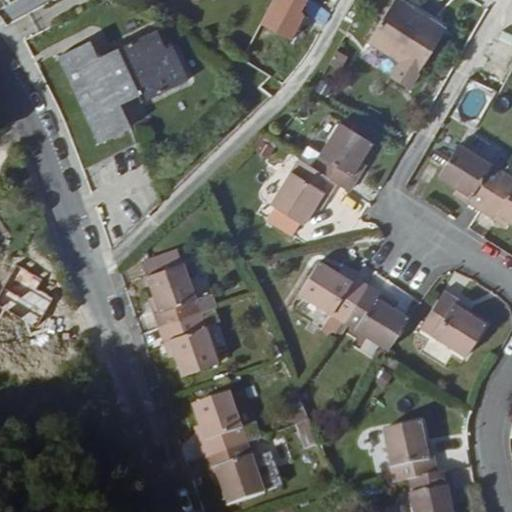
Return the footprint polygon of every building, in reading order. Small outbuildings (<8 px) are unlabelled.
[(402,82),(419,90),(452,29),(401,1),(377,45),(411,63),(402,82)] [(120,101),(139,92),(145,104),(190,82),(174,49),(168,51),(159,34),(100,61),(92,46),(61,60),(102,144),(134,129),(120,101)] [(472,81),(450,119),(471,131),(493,93),(472,81)] [(313,168),(338,184),(351,192),(359,179),(354,176),(363,162),(375,143),(341,121),(313,168)] [(486,203),(509,165),(465,137),(444,169),(461,180),(475,189),(472,194),(486,203)] [(330,197),(338,184),(313,168),(301,160),(272,206),(305,226),(317,206),(325,193),(330,197)] [(368,165),(363,162),(354,176),(359,179),(368,165)] [(511,166),(509,165),(486,203),(498,211),(502,206),(511,212),(511,166)] [(472,194),(475,189),(461,180),(458,185),(472,194)] [(322,210),(330,197),(325,193),(317,206),(322,210)] [(498,211),(511,219),(511,218),(511,212),(502,206),(498,211)] [(147,276),(183,263),(178,250),(143,263),(147,276)] [(323,330),(336,337),(345,322),(368,285),(356,277),(353,281),(340,273),(319,259),(298,293),(333,315),(323,330)] [(161,329),(201,314),(213,310),(208,297),(197,301),(183,263),(147,276),(154,296),(160,312),(155,314),(161,329)] [(353,281),(356,277),(344,269),(340,273),(353,281)] [(376,296),(379,292),(368,285),(345,322),(389,351),(410,317),(393,306),(376,296)] [(472,311),(458,302),(461,298),(447,290),(426,324),(470,353),(490,322),(472,311)] [(396,302),(379,292),(376,296),(393,306),(396,302)] [(160,312),(154,296),(150,298),(155,314),(160,312)] [(0,339),(1,341),(22,325),(1,298),(0,299),(0,339)] [(475,307),(461,298),(458,302),(472,311),(475,307)] [(201,314),(161,329),(166,344),(171,342),(175,355),(184,378),(219,364),(201,314)] [(166,344),(171,357),(175,355),(171,342),(166,344)] [(207,457),(248,442),(230,393),(194,406),(202,426),(207,441),(202,443),(207,457)] [(386,428),(398,481),(407,479),(438,471),(435,456),(429,458),(425,442),(420,420),(386,428)] [(202,426),(196,428),(202,443),(207,441),(202,426)] [(429,458),(435,456),(431,440),(425,442),(429,458)] [(266,492),(248,442),(207,457),(212,470),(217,468),(223,485),(230,505),(266,492)] [(218,487),(223,485),(217,468),(212,470),(218,487)] [(455,484),(452,468),(438,471),(407,479),(415,511),(456,511),(453,500),(450,485),(455,484)] [(397,487),(395,481),(384,484),(386,490),(397,487)] [(458,499),(455,484),(450,485),(453,500),(458,499)]
